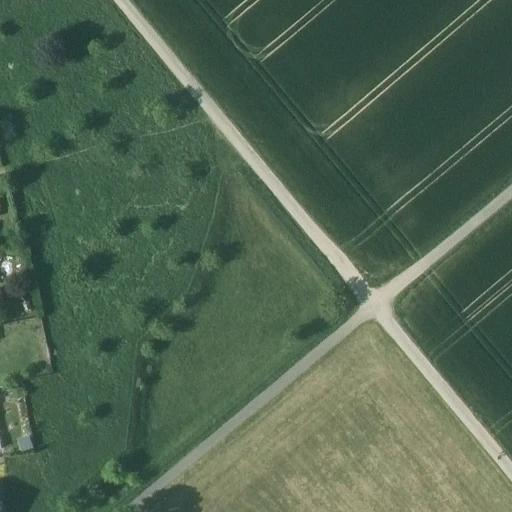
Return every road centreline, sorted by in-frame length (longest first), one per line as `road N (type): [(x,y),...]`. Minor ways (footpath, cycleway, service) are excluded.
road 1 (track): [(511,476),(119,0)]
road 2 (track): [(511,192),(128,511)]
